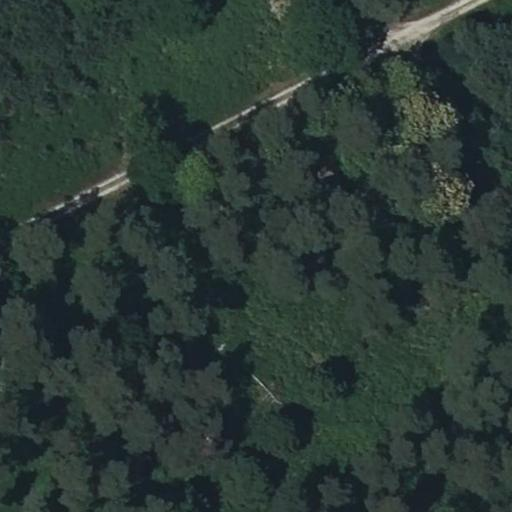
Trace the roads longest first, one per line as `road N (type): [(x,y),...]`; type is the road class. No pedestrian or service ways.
road 1 (track): [(0,241),(375,54)]
road 2 (track): [(511,215),(375,54)]
road 3 (track): [(375,54),(483,0)]
